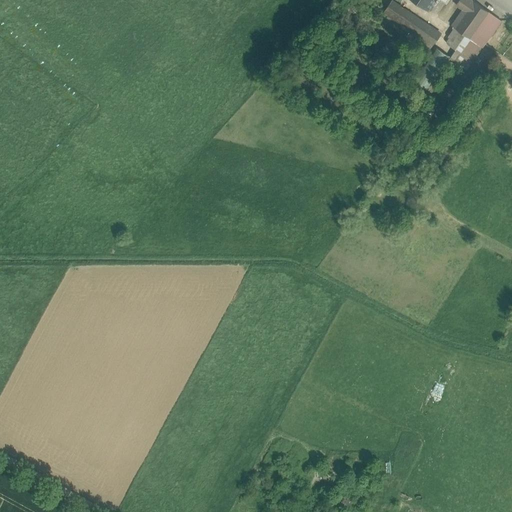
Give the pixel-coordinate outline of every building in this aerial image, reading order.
[(404,9),(392,0),(384,12),(396,20),(404,9)] [(412,0),(429,11),(436,0),(412,0)] [(489,12),(471,0),(459,0),(456,5),(463,10),(452,25),(471,39),(472,36),(489,12)] [(441,34),(404,9),(396,20),(412,31),(433,45),(440,35),(441,34)] [(489,12),(472,36),(484,44),(501,20),(500,20),(489,12)] [(471,39),(452,25),(448,44),(460,53),(471,39)] [(433,45),(412,31),(408,38),(428,52),(433,45)] [(471,39),(460,53),(471,61),(484,44),(472,36),(471,39)] [(435,46),(412,79),(429,91),(451,58),(435,46)] [(361,474),(348,467),(344,475),(357,482),(361,474)] [(359,484),(357,482),(344,475),(332,498),(348,507),(359,484)] [(280,492),(293,498),(301,482),(288,477),(280,492)]
